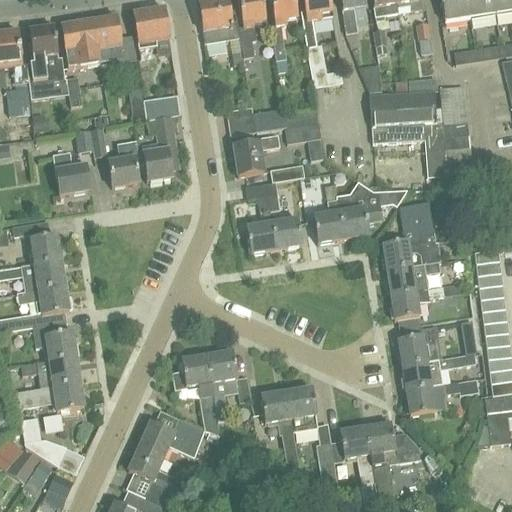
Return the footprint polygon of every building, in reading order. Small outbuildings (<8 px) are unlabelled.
[(249,44),(250,46),(255,45),(254,39),(267,37),(260,0),(245,0),(237,1),(242,33),(239,34),(240,43),(241,46),(249,44)] [(285,62),(282,46),(280,30),(286,30),(285,25),(297,23),(292,0),(268,0),(274,31),(270,31),(273,48),(275,64),(285,62)] [(332,22),(331,15),(328,0),(301,0),(306,26),(332,22)] [(338,0),(345,38),(356,36),(353,12),(365,10),(363,0),(338,0)] [(384,24),(383,20),(398,17),(398,16),(395,0),(371,0),(373,11),(374,11),(377,25),(384,24)] [(420,0),(395,0),(397,12),(410,10),(411,14),(411,15),(411,16),(413,15),(422,14),(420,5),(421,5),(420,0)] [(440,0),(445,26),(470,21),(466,0),(440,0)] [(466,0),(470,21),(496,17),(493,0),(466,0)] [(511,0),(493,0),(496,17),(511,14),(511,0)] [(229,45),(240,43),(239,34),(236,14),(229,15),(227,4),(197,9),(204,49),(229,45)] [(156,45),(169,43),(165,13),(133,18),(139,53),(157,51),(156,45)] [(113,68),(124,66),(116,20),(93,24),(100,65),(112,63),(113,68)] [(100,68),(100,65),(93,24),(62,29),(69,73),(100,68)] [(428,30),(416,32),(419,51),(430,49),(428,30)] [(46,77),(64,75),(62,62),(59,63),(54,31),(29,34),(33,67),(27,68),(31,104),(49,102),(46,77)] [(372,36),(374,52),(377,66),(384,65),(383,60),(387,60),(383,35),(372,36)] [(18,36),(0,37),(0,72),(13,71),(15,86),(14,86),(15,94),(6,95),(9,119),(32,116),(27,84),(26,68),(21,69),(18,36)] [(241,46),(242,55),(243,61),(252,60),(250,46),(249,44),(241,46)] [(511,59),(511,47),(501,49),(503,61),(511,59)] [(503,61),(501,49),(476,53),(478,66),(503,61)] [(478,66),(476,53),(452,57),(454,69),(478,66)] [(244,67),(243,61),(242,55),(231,57),(233,69),(244,67)] [(312,92),(327,90),(325,78),(322,61),(308,63),(312,92)] [(511,64),(503,66),(511,101),(511,100),(511,64)] [(358,72),(370,99),(381,98),(377,69),(358,72)] [(340,76),(325,78),(327,90),(342,88),(340,76)] [(66,84),(71,111),(82,109),(77,82),(66,84)] [(439,92),(440,105),(465,103),(463,90),(439,92)] [(143,112),(142,106),(140,93),(128,95),(133,123),(145,121),(143,112)] [(434,113),(433,95),(381,98),(370,99),(373,146),(423,143),(444,142),(442,130),(441,117),(441,112),(434,113)] [(466,115),(465,103),(440,105),(441,112),(441,117),(466,115)] [(146,125),(149,125),(175,121),(180,120),(178,106),(143,112),(145,121),(146,125)] [(282,112),(252,117),(255,136),(285,131),(282,112)] [(227,117),(228,129),(254,125),(252,113),(227,117)] [(283,118),(286,133),(318,128),(316,113),(283,118)] [(466,115),(441,117),(442,130),(467,127),(466,115)] [(92,121),(94,133),(108,131),(106,119),(92,121)] [(175,121),(149,125),(151,139),(156,138),(159,156),(142,159),(147,186),(173,182),(171,170),(178,169),(172,136),(177,135),(175,121)] [(32,123),(33,137),(49,135),(47,122),(32,123)] [(255,137),(254,125),(228,129),(230,141),(255,137)] [(468,140),(467,127),(442,130),(444,142),(468,140)] [(320,142),(318,128),(286,133),(288,147),(320,142)] [(103,132),(91,134),(93,153),(95,162),(107,160),(103,132)] [(93,153),(91,134),(75,137),(78,156),(93,153)] [(277,140),(271,141),(258,143),(258,148),(233,152),(238,180),(264,176),(260,154),(278,151),(277,140)] [(444,142),(445,154),(469,152),(468,140),(444,142)] [(444,142),(423,143),(427,182),(447,180),(446,167),(445,154),(444,142)] [(108,167),(109,172),(112,191),(139,187),(135,162),(139,162),(136,146),(120,149),(122,165),(108,167)] [(8,148),(0,149),(0,161),(10,161),(8,148)] [(471,164),(469,152),(445,154),(446,167),(471,164)] [(53,160),(60,199),(90,195),(85,167),(72,169),(70,157),(53,160)] [(471,164),(446,167),(447,180),(472,177),(471,164)] [(271,175),(273,187),(305,182),(303,170),(271,175)] [(277,215),(273,187),(266,188),(271,216),(277,215)] [(369,239),(367,226),(381,223),(379,209),(391,207),(395,211),(406,195),(372,197),(357,187),(349,199),(336,201),(343,243),(369,239)] [(250,258),(277,254),(272,227),(271,216),(266,188),(245,192),(247,204),(256,202),(261,229),(246,231),(250,258)] [(343,243),(336,201),(334,188),(325,190),(330,217),(313,220),(317,247),(343,243)] [(382,249),(387,276),(410,272),(408,257),(415,256),(419,260),(421,270),(440,267),(437,248),(435,236),(431,236),(427,209),(411,212),(398,214),(401,229),(406,229),(407,237),(404,238),(405,245),(403,246),(382,249)] [(297,223),(272,227),(277,254),(302,250),(297,223)] [(28,230),(12,232),(13,240),(14,243),(29,241),(28,230)] [(34,270),(61,266),(57,239),(30,243),(34,270)] [(473,257),(475,269),(499,266),(497,254),(473,257)] [(0,284),(22,281),(24,297),(65,291),(61,266),(34,270),(0,274),(0,284)] [(476,281),(500,278),(499,266),(475,269),(476,281)] [(440,267),(421,270),(410,272),(387,276),(391,299),(415,295),(428,293),(425,277),(441,275),(440,267)] [(476,281),(478,293),(502,290),(500,278),(476,281)] [(395,324),(419,320),(417,308),(430,306),(429,302),(445,300),(460,297),(458,288),(428,293),(415,295),(391,299),(395,324)] [(503,302),(502,290),(478,293),(479,305),(503,302)] [(0,325),(0,336),(32,332),(66,327),(65,317),(68,317),(68,314),(72,313),(70,302),(66,302),(65,291),(24,297),(16,298),(18,309),(39,306),(41,319),(0,325)] [(479,305),(481,317),(505,314),(503,302),(479,305)] [(506,326),(505,314),(481,317),(482,329),(506,326)] [(460,328),(462,343),(472,342),(469,326),(460,328)] [(484,341),(508,338),(506,326),(482,329),(484,341)] [(45,351),(48,366),(75,362),(71,337),(68,337),(66,327),(32,332),(35,352),(45,351)] [(508,338),(484,341),(485,353),(509,350),(508,338)] [(422,340),(400,343),(397,344),(401,369),(426,365),(423,343),(422,340)] [(487,365),(511,361),(509,350),(485,353),(487,365)] [(227,428),(225,414),(223,398),(239,396),(237,383),(233,356),(208,360),(212,387),(214,400),(216,415),(218,429),(227,428)] [(470,358),(426,365),(401,369),(405,394),(430,390),(442,388),(439,373),(476,367),(474,357),(470,358)] [(212,387),(208,360),(181,364),(183,376),(172,378),(175,393),(195,390),(200,418),(216,415),(214,400),(212,387)] [(511,370),(511,361),(487,365),(488,377),(511,373),(511,370)] [(39,378),(41,393),(79,388),(75,362),(48,366),(22,369),(23,381),(39,378)] [(490,388),(511,385),(511,373),(488,377),(490,388)] [(458,385),(442,388),(443,397),(460,395),(460,400),(478,398),(476,383),(458,385)] [(511,385),(490,388),(491,400),(511,397),(511,385)] [(82,413),(79,388),(41,393),(16,396),(18,411),(53,406),(55,417),(82,413)] [(430,390),(405,394),(409,419),(434,415),(430,390)] [(312,392),(286,397),(293,437),(317,433),(315,420),(317,420),(312,392)] [(286,397),(276,399),(275,395),(272,393),(265,394),(263,397),(264,401),(260,401),(265,428),(278,426),(280,438),(282,438),(287,469),(298,467),(293,437),(286,397)] [(511,401),(484,405),(488,432),(490,451),(511,449),(508,423),(511,422),(511,401)] [(59,432),(57,422),(41,424),(43,434),(59,432)] [(138,451),(163,463),(168,451),(192,462),(202,437),(178,424),(172,438),(148,428),(138,451)] [(373,431),(364,432),(376,511),(395,511),(389,474),(421,469),(419,453),(405,438),(393,440),(391,428),(389,428),(388,424),(373,427),(373,431)] [(341,446),(330,448),(331,448),(333,466),(344,464),(356,462),(364,511),(376,511),(364,432),(354,434),(354,430),(340,432),(341,436),(339,436),(341,446)] [(209,436),(206,443),(215,446),(218,440),(209,436)] [(40,445),(23,447),(24,450),(56,471),(64,453),(44,444),(40,445)] [(319,450),(315,451),(322,494),(339,503),(333,466),(331,448),(319,450)] [(151,486),(144,502),(164,511),(170,511),(177,497),(175,496),(179,487),(168,482),(169,480),(157,475),(163,463),(138,451),(127,474),(151,486)] [(14,467),(30,477),(38,465),(23,455),(14,467)] [(39,466),(30,480),(42,488),(51,474),(39,466)] [(47,493),(65,501),(72,487),(54,479),(47,493)] [(164,511),(144,502),(139,511),(164,511)]
